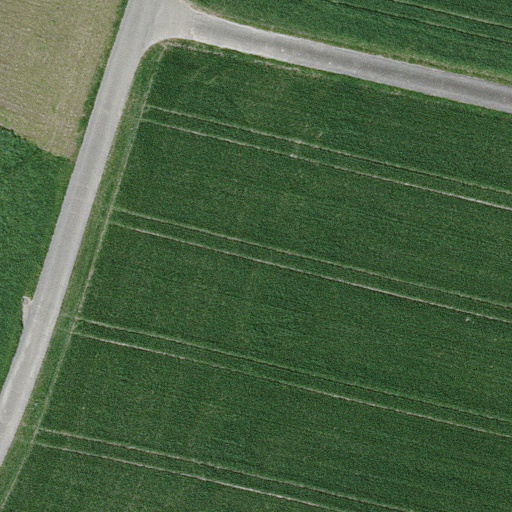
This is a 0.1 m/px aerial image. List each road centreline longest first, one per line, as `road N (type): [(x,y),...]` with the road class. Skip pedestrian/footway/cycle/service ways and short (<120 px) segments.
road 1 (unclassified): [(0,445),(147,0)]
road 2 (track): [(511,85),(147,0)]
